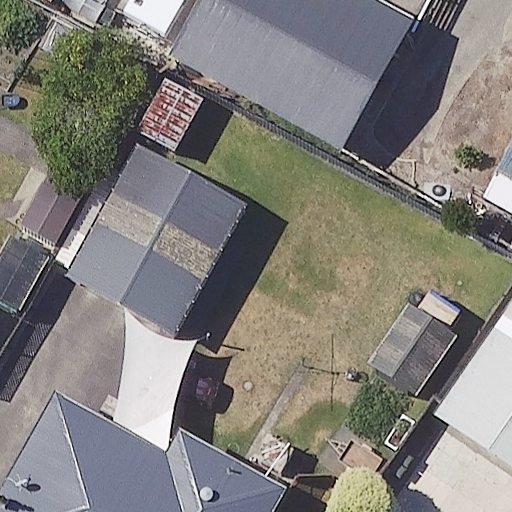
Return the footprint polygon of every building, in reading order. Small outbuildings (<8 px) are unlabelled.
[(409,19),(372,0),(194,0),(168,50),(343,143),(409,19)] [(511,139),(495,172),(511,180),(511,139)] [(249,199),(133,140),(65,271),(181,330),(249,199)] [(511,295),(435,414),(511,463),(511,295)] [(271,511),(283,491),(185,437),(175,455),(58,390),(0,494),(0,511),(271,511)]
